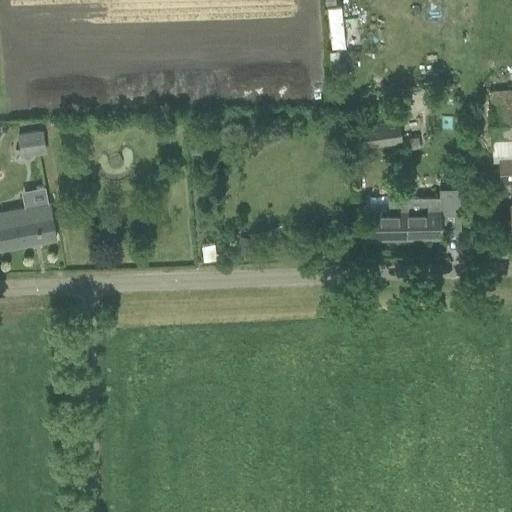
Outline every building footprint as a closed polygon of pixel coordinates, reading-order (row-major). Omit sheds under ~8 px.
[(341,6),(327,8),(331,47),(345,46),(341,6)] [(511,102),(489,104),(490,140),(511,139),(511,102)] [(380,123),(357,125),(359,149),(383,146),(380,123)] [(17,134),(21,155),(44,152),(41,130),(17,134)] [(418,137),(402,140),(403,145),(407,144),(408,150),(420,148),(418,137)] [(511,160),(499,160),(499,182),(511,181),(511,199),(510,199),(511,230),(511,160)] [(441,238),(440,206),(440,197),(387,197),(387,207),(366,208),(367,240),(441,238)] [(0,249),(56,239),(50,206),(0,214),(0,249)] [(259,246),(239,242),(237,255),(256,258),(259,246)]
